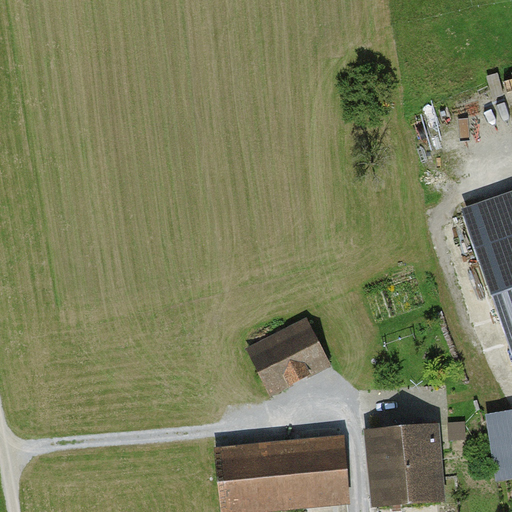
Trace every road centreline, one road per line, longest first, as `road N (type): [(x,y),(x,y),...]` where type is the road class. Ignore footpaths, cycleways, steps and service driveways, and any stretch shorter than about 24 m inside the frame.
road 1 (track): [(363,511),(362,447),(357,431),(341,422),(3,452)]
road 2 (track): [(511,394),(482,359),(439,231),(447,200),(511,172)]
